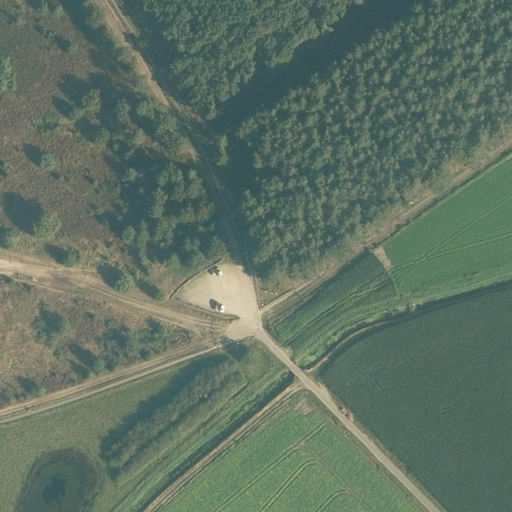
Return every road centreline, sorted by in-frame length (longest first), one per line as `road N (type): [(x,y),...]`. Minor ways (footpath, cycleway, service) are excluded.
road 1 (track): [(93,0),(233,240),(248,325),(236,330),(0,270)]
road 2 (track): [(511,146),(248,325)]
road 3 (unclassified): [(434,511),(248,325)]
road 4 (track): [(236,330),(0,413)]
